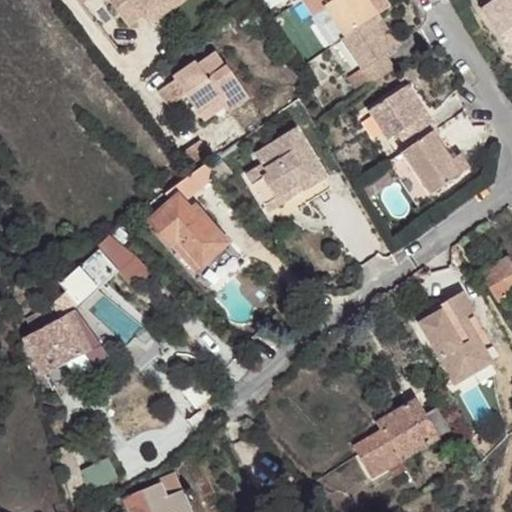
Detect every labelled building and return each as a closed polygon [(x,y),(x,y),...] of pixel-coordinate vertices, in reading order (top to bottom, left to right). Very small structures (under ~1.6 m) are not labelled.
[(107,0),(126,25),(141,15),(151,7),(154,11),(168,0),(107,0)] [(141,15),(148,25),(182,0),(168,0),(154,11),(151,7),(141,15)] [(343,37),(370,18),(376,14),(389,5),(385,0),(302,0),(313,16),(325,9),(343,37)] [(511,0),(495,0),(481,10),(511,53),(511,0)] [(388,32),(376,14),(370,18),(382,36),(388,32)] [(360,70),(371,86),(395,69),(385,55),(392,51),(382,36),(370,18),(343,37),(339,40),(360,70)] [(218,98),(228,112),(248,98),(226,67),(224,68),(213,52),(196,64),(195,62),(172,78),(174,81),(157,91),(169,108),(185,97),(196,113),(218,98)] [(360,70),(347,79),(358,94),(371,86),(360,70)] [(401,90),(421,119),(427,115),(407,85),(401,90)] [(368,112),(387,141),(399,133),(409,147),(431,132),(437,128),(427,115),(421,119),(401,90),(368,112)] [(246,174),(273,222),(307,201),(311,189),(309,186),(324,177),(296,130),(254,154),(261,165),(246,174)] [(409,147),(401,153),(430,197),(469,169),(459,155),(451,160),(431,132),(409,147)] [(205,165),(178,183),(184,192),(211,172),(205,165)] [(383,165),(358,183),(367,196),(393,179),(383,165)] [(311,189),(307,201),(331,188),(324,177),(309,186),(311,189)] [(468,177),(440,199),(445,205),(473,184),(468,177)] [(165,192),(171,202),(178,196),(171,188),(165,192)] [(149,221),(195,272),(205,262),(219,278),(241,258),(202,214),(198,218),(191,211),(178,196),(171,202),(149,221)] [(196,207),(191,211),(198,218),(202,214),(196,207)] [(108,234),(99,245),(138,283),(149,272),(108,234)] [(511,267),(506,258),(480,273),(498,303),(511,294),(511,267)] [(78,269),(59,287),(79,309),(84,304),(133,355),(147,341),(78,269)] [(419,323),(448,374),(486,352),(465,317),(474,312),(462,292),(431,309),(434,314),(419,323)] [(33,333),(23,338),(42,375),(101,345),(76,311),(59,319),(53,307),(27,320),(33,333)] [(465,317),(486,352),(494,347),(474,312),(465,317)] [(448,374),(454,385),(492,362),(486,352),(448,374)] [(185,396),(196,410),(211,396),(200,383),(185,396)] [(353,448),(371,477),(448,431),(442,420),(431,427),(415,401),(375,424),(380,432),(353,448)] [(68,447),(57,451),(71,502),(86,497),(81,479),(79,480),(75,464),(74,464),(68,447)] [(161,482),(123,498),(128,511),(192,511),(175,473),(160,479),(161,482)]
